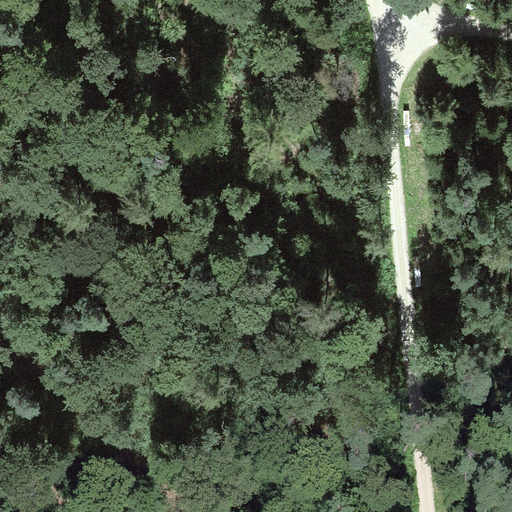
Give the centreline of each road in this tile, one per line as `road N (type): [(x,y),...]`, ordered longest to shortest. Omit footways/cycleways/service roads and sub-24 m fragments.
road 1 (track): [(432,511),(423,317),(385,14)]
road 2 (track): [(274,12),(385,14),(511,39)]
